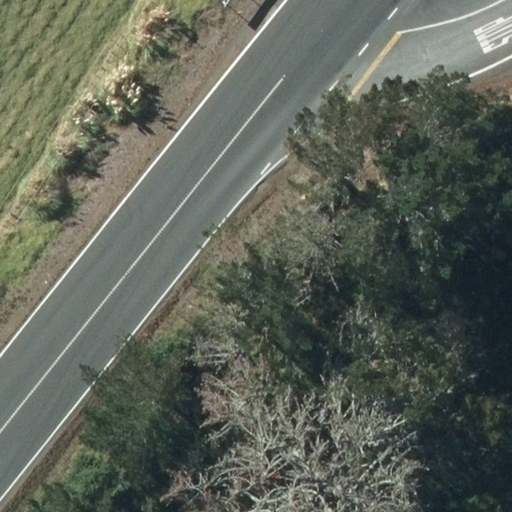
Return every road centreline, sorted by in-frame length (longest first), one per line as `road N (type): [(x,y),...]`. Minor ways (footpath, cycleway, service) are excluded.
road 1 (secondary): [(0,461),(327,43)]
road 2 (tertiary): [(503,0),(327,43)]
